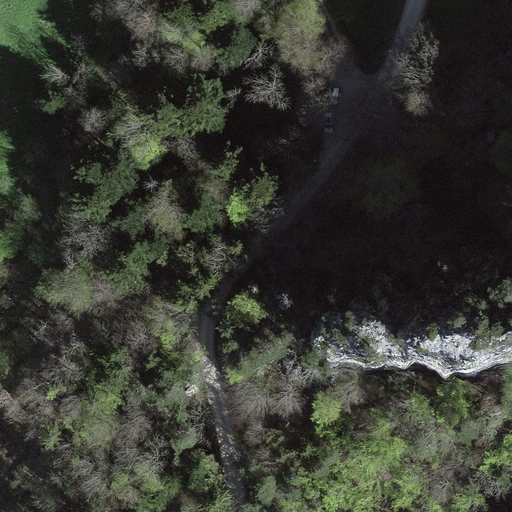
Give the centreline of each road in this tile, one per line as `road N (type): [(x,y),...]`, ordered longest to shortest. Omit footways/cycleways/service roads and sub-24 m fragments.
road 1 (unclassified): [(235,511),(203,326),(213,298),(323,164),(413,0)]
road 2 (track): [(355,112),(310,0)]
